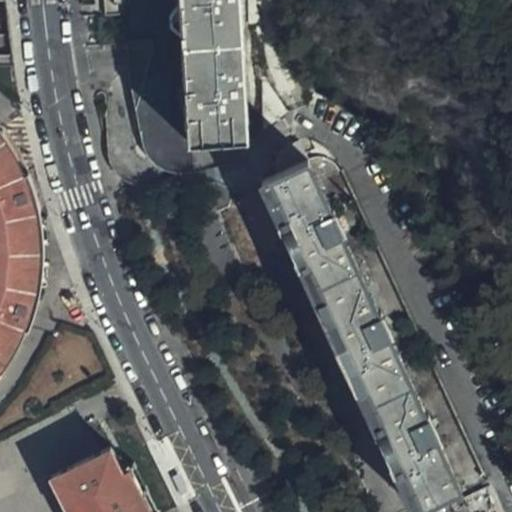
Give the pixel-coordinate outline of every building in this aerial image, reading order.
[(126,0),(133,73),(137,106),(144,139),(146,144),(193,142),(184,0),(126,0)] [(184,0),(193,142),(250,140),(241,0),(184,0)] [(0,362),(12,345),(22,324),(29,327),(36,307),(42,280),(43,267),(44,251),(43,236),(42,224),(41,215),(36,194),(29,170),(20,171),(9,146),(2,134),(0,131),(0,362)] [(193,142),(146,144),(148,148),(149,153),(154,161),(165,171),(177,174),(190,174),(196,173),(193,142)] [(461,490),(301,142),(280,152),(288,172),(278,177),(427,504),(461,490)] [(0,431),(0,511),(76,511),(56,465),(105,444),(84,395),(83,394),(0,431)] [(119,439),(105,444),(56,465),(76,511),(149,511),(129,464),(119,439)] [(129,464),(149,511),(162,511),(140,460),(129,464)]
